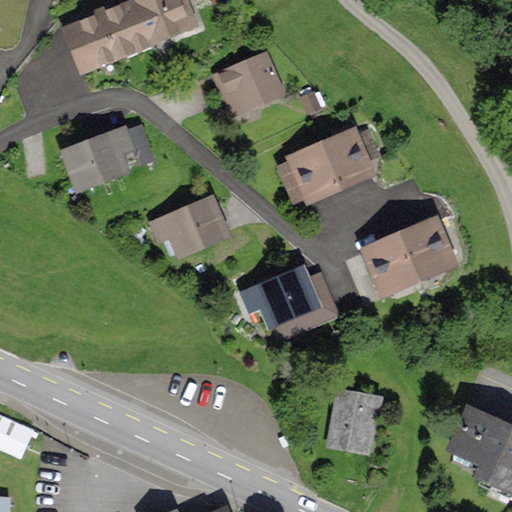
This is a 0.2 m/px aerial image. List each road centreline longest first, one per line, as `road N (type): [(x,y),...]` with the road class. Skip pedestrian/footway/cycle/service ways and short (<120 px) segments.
road 1 (residential): [(0,143),(114,98),(153,106),(307,247)]
road 2 (primary): [(0,376),(298,511)]
road 3 (unclassified): [(511,204),(421,60),(346,0)]
